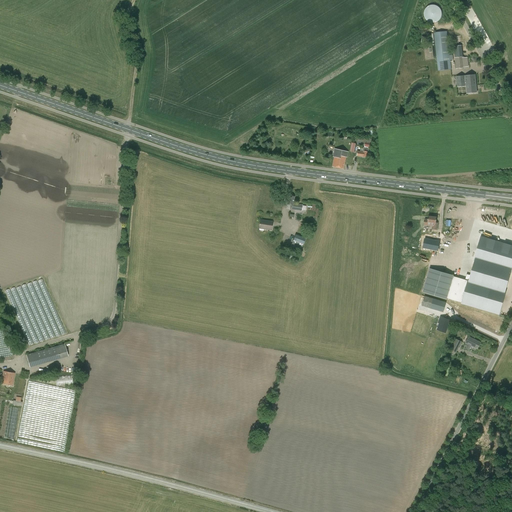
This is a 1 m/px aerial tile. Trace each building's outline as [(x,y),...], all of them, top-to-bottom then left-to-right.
[(428,21),(430,23),(433,23),(436,22),(438,21),(440,19),(441,16),(442,14),(441,11),(440,8),(438,7),(435,5),(433,5),(430,6),(427,7),(425,9),(424,11),(424,14),(424,17),(426,19),(428,21)] [(438,71),(451,69),(447,32),(434,33),(438,71)] [(463,57),(455,58),(456,69),(470,67),(469,57),(463,57)] [(467,94),(477,93),(475,75),(456,77),(457,87),(466,86),(467,94)] [(347,157),(348,152),(335,149),(333,157),(334,157),(332,167),(343,169),(346,157),(347,157)] [(286,204),(291,205),(293,205),(293,204),(294,197),(287,196),(286,204)] [(424,225),(433,226),(433,230),(437,230),(438,223),(436,223),(437,217),(428,216),(428,219),(425,219),(424,225)] [(272,231),(273,221),(260,220),(258,229),(272,231)] [(300,252),(306,239),(295,235),(290,248),(300,252)] [(461,303),(461,304),(499,315),(506,291),(505,291),(511,271),(511,245),(481,236),(474,260),(475,261),(470,275),(467,274),(465,280),(468,281),(461,303)] [(439,250),(440,240),(425,238),(424,248),(439,250)] [(447,299),(461,303),(468,281),(453,276),(454,275),(430,268),(423,293),(447,300),(447,299)] [(434,299),(424,296),(421,306),(431,309),(434,299)] [(441,321),(440,323),(439,327),(446,329),(450,320),(441,317),(439,320),(441,321)] [(469,350),(471,346),(478,349),(481,343),(469,337),(465,345),(467,346),(466,349),(469,350)] [(456,353),(462,342),(456,339),(451,350),(456,353)] [(30,367),(68,356),(64,344),(26,355),(30,367)] [(12,386),(15,373),(4,371),(2,384),(12,386)] [(15,428),(17,408),(11,408),(9,427),(15,428)]
